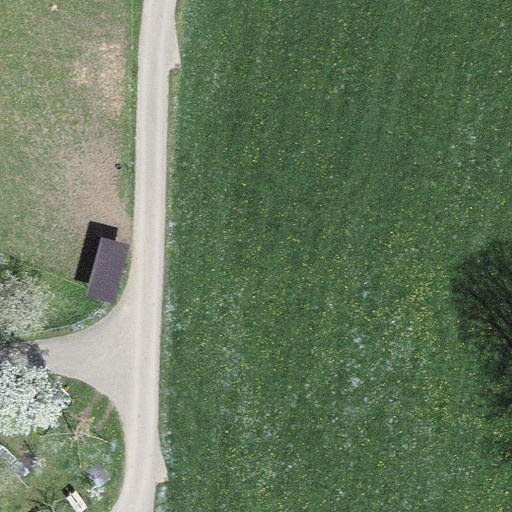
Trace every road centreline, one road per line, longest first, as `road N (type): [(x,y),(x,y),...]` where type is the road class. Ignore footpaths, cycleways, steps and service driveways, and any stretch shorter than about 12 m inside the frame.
road 1 (track): [(161,0),(140,511)]
road 2 (track): [(0,377),(150,340)]
